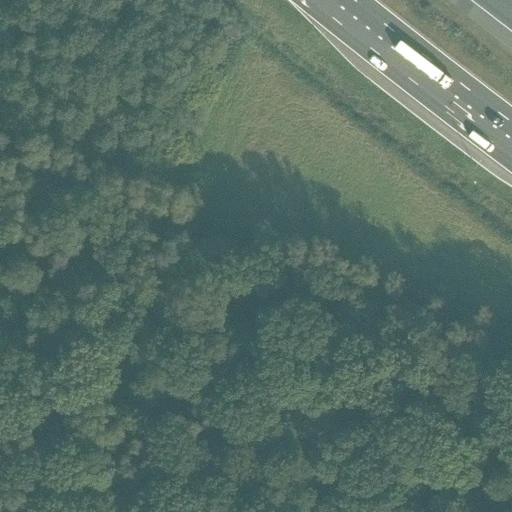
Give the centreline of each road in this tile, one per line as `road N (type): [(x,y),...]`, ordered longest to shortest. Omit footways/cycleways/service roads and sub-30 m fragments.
road 1 (unclassified): [(261,253),(0,156)]
road 2 (track): [(261,253),(511,343)]
road 3 (trunk): [(343,0),(511,126)]
